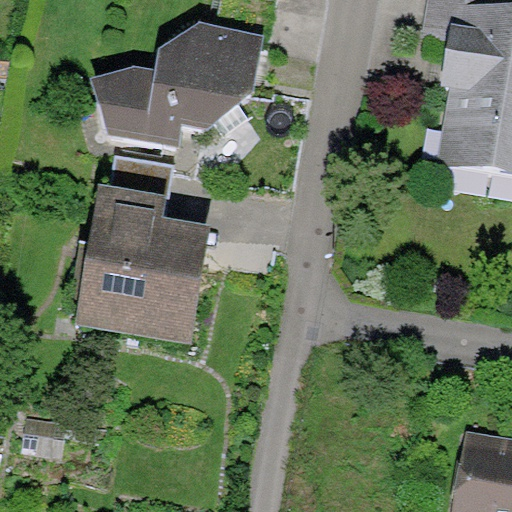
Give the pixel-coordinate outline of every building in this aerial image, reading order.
[(281,9),(236,0),(221,0),(213,41),(264,52),(272,54),(281,9)] [(236,0),(281,9),(282,0),(236,0)] [(492,0),(429,0),(422,47),(448,51),(440,102),(453,104),(441,181),(511,191),(511,30),(488,27),(492,0)] [(264,52),(213,41),(199,39),(157,72),(154,87),(137,84),(88,101),(108,153),(171,165),(175,148),(211,145),(220,158),(247,140),(235,126),(250,116),(264,52)] [(173,180),(116,169),(110,203),(167,213),(173,180)] [(163,223),(98,212),(76,344),(189,362),(207,249),(160,241),(163,223)] [(59,443),(22,437),(18,461),(55,467),(59,443)] [(511,511),(511,455),(467,447),(455,511),(511,511)]
